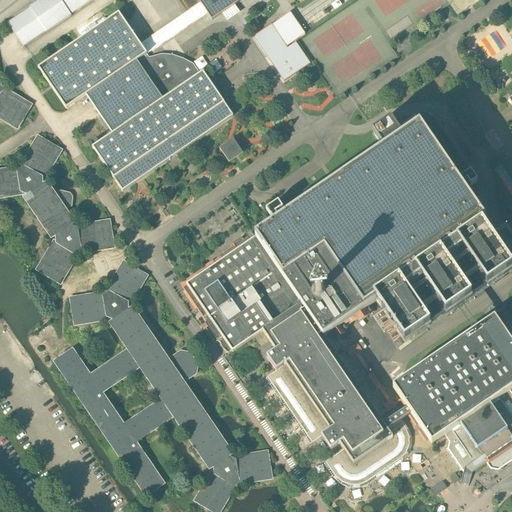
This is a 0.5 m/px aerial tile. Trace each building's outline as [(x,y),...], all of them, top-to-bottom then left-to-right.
[(30,8),(8,24),(23,47),(46,32),(47,32),(71,16),(71,15),(92,0),(40,0),(30,8)] [(200,3),(212,22),(244,0),(180,0),(188,11),(200,3)] [(163,99),(137,61),(147,55),(147,54),(119,13),(38,68),(66,110),(87,96),(113,134),(92,148),(123,192),(233,116),(203,72),(200,74),(163,99)] [(305,34),(290,13),(272,25),(287,47),(305,34)] [(272,25),(271,25),(253,37),(284,82),(310,64),(296,43),(287,48),(287,47),(272,25)] [(482,40),(491,56),(500,51),(491,35),(482,40)] [(172,55),(162,55),(149,58),(147,55),(137,61),(163,99),(200,74),(193,64),(183,59),(172,55)] [(511,86),(509,88),(511,93),(511,95),(502,102),(511,117),(511,86)] [(0,118),(17,128),(25,116),(31,106),(3,89),(2,91),(0,88),(0,118)] [(384,150),(346,176),(343,172),(321,188),(324,192),(281,221),(276,215),(283,210),(279,203),(266,211),(271,218),(276,224),(256,238),(255,238),(301,305),(307,313),(323,338),(324,337),(332,332),(340,327),(355,316),(365,310),(376,302),(404,343),(430,326),(405,290),(421,279),(446,315),(471,298),(446,262),(462,251),(487,287),(511,269),(511,268),(483,226),(486,223),(460,186),(467,182),(470,187),(477,182),(471,172),(464,177),(457,182),(415,120),(398,132),(391,121),(373,134),(384,150)] [(56,196),(47,183),(43,186),(43,182),(42,178),(44,179),(61,151),(49,144),(38,137),(21,165),(23,167),(21,169),(18,171),(17,168),(0,171),(0,198),(22,195),(21,192),(25,194),(28,196),(25,198),(52,239),(56,236),(56,240),(56,244),(54,242),(37,270),(48,277),(60,284),(77,256),(75,255),(78,253),(81,251),(81,253),(114,248),(111,233),(109,221),(77,227),(77,229),(74,228),(70,226),(74,223),(65,210),(71,206),(72,198),(71,196),(69,194),(62,192),(56,196)] [(238,153),(233,144),(224,150),(230,159),(238,153)] [(256,238),(187,285),(223,339),(233,353),(263,332),(263,331),(301,305),(255,238),(256,238)] [(197,365),(193,359),(190,354),(182,352),(168,361),(132,309),(129,311),(128,307),(128,303),(130,305),(147,276),(135,270),(124,263),(107,291),(109,292),(107,294),(103,296),(103,294),(71,299),(73,312),(75,326),(107,320),(107,318),(110,319),(114,321),(110,324),(128,350),(90,377),(72,351),(55,363),(146,496),(163,484),(135,443),(174,417),(210,469),(214,467),(214,471),(214,475),(212,473),(195,502),(206,508),(212,511),(220,511),(235,487),(233,486),(236,484),(239,482),(239,484),(271,479),(269,465),(267,453),(235,458),(235,460),(232,459),(228,457),(232,454),(183,382),(196,373),(197,365)] [(338,358),(324,337),(323,338),(307,313),(301,305),(263,331),(263,332),(276,352),(267,358),(273,367),(276,372),(277,372),(283,367),(286,365),(331,431),(328,433),(321,437),(325,443),(331,451),(337,446),(340,445),(344,451),(354,465),(393,438),(387,430),(379,418),(346,370),(338,358)] [(365,310),(355,316),(359,321),(368,315),(365,310)] [(511,344),(495,319),(393,387),(416,422),(410,427),(423,446),(430,442),(432,444),(442,437),(456,428),(472,452),(506,430),(490,405),(507,393),(511,390),(511,389),(511,344)] [(207,326),(203,328),(210,342),(215,340),(207,326)] [(340,327),(332,332),(337,338),(344,333),(340,327)] [(373,371),(368,370),(358,355),(362,352),(357,345),(338,358),(346,370),(379,418),(395,407),(390,400),(381,388),(372,375),(373,371)] [(331,431),(286,365),(283,367),(277,372),(276,372),(266,379),(310,445),(321,437),(328,433),(331,431)] [(462,470),(464,468),(467,470),(471,474),(482,466),(487,471),(495,472),(511,460),(511,400),(507,393),(490,405),(506,430),(472,452),(456,428),(442,437),(447,444),(446,451),(458,470),(461,474),(462,470)] [(393,438),(354,465),(344,451),(324,464),(334,479),(341,485),(350,488),(360,488),(368,485),(402,462),(408,455),(411,447),(411,437),(408,429),(402,420),(387,430),(393,438)] [(431,495),(446,486),(443,481),(428,489),(431,495)]
